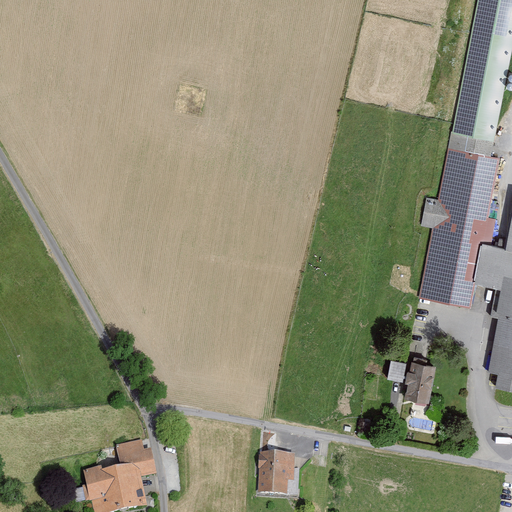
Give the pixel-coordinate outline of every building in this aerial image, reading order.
[(511,0),(478,0),(452,132),(492,140),(511,41),(511,0)] [(501,155),(448,145),(419,300),(472,310),(476,286),(496,290),(492,312),(501,313),(491,371),(505,374),(503,386),(511,387),(511,199),(504,245),(494,243),(499,216),(489,214),(501,155)] [(390,378),(407,379),(409,360),(392,358),(390,378)] [(436,368),(411,363),(403,403),(428,408),(436,368)] [(103,468),(82,472),(88,502),(94,502),(95,511),(126,511),(149,508),(143,479),(157,477),(151,439),(113,445),(117,469),(103,472),(103,468)] [(299,456),(259,456),(259,497),(299,497),(299,456)]
